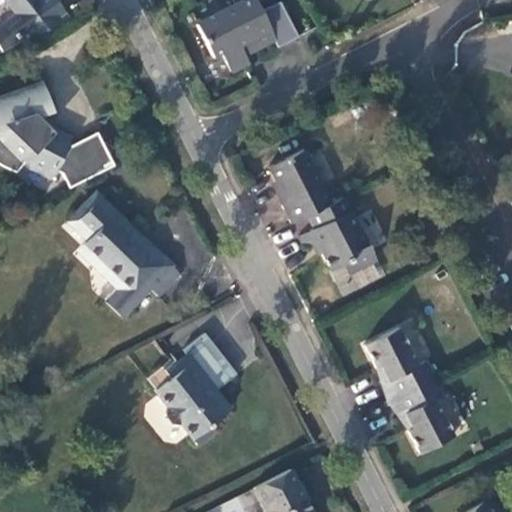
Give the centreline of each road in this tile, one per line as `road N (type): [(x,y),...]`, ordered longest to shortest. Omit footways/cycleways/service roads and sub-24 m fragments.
road 1 (residential): [(394,511),(195,130)]
road 2 (residential): [(406,29),(511,240)]
road 3 (residential): [(195,130),(406,29)]
road 4 (residential): [(195,130),(127,0)]
